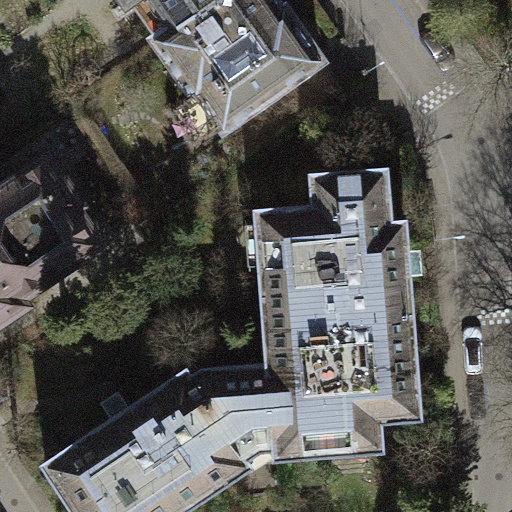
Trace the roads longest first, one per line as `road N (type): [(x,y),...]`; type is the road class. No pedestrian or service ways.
road 1 (residential): [(501,511),(482,281),(506,162)]
road 2 (residential): [(378,0),(448,101),(506,162)]
